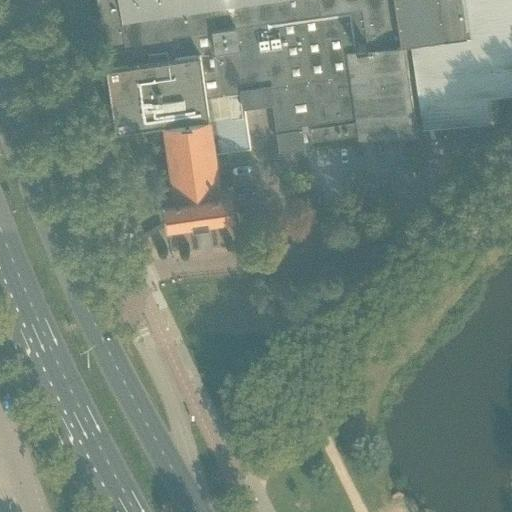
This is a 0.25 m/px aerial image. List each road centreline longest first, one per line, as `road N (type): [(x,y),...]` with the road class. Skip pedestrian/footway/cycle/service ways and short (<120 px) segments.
road 1 (primary): [(195,511),(114,369),(0,99)]
road 2 (residential): [(116,273),(236,266),(320,248),(418,198)]
road 3 (primary): [(0,242),(64,388),(133,511)]
road 4 (unclassified): [(116,273),(17,0)]
road 5 (unclassified): [(199,511),(174,413),(116,273)]
